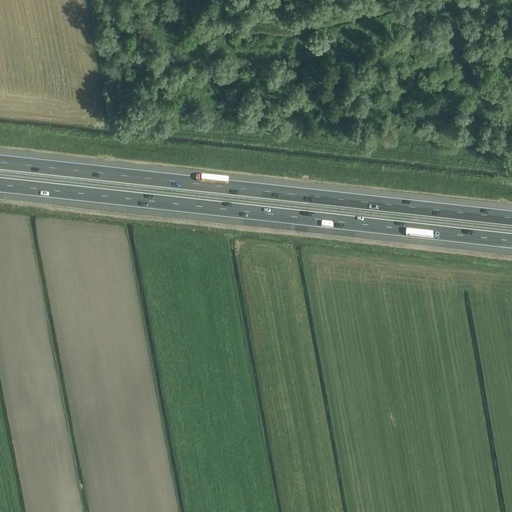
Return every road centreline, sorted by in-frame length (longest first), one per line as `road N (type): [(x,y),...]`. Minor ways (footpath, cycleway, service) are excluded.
road 1 (motorway): [(511,218),(0,162)]
road 2 (motorway): [(0,184),(511,240)]
